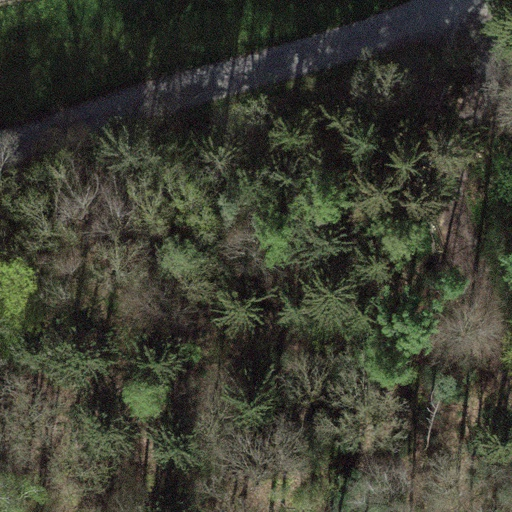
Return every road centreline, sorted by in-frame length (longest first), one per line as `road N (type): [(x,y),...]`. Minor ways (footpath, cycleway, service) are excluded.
road 1 (unclassified): [(430,0),(0,145)]
road 2 (track): [(460,0),(489,88),(469,125),(463,219),(477,276),(511,353)]
